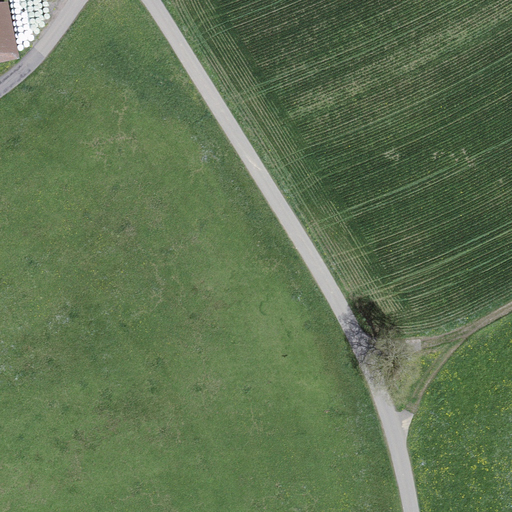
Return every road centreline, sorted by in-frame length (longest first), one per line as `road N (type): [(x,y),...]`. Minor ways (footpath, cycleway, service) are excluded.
road 1 (unclassified): [(152,0),(366,357),(412,511)]
road 2 (track): [(366,357),(455,341),(511,312)]
road 3 (track): [(455,341),(418,405),(401,460)]
